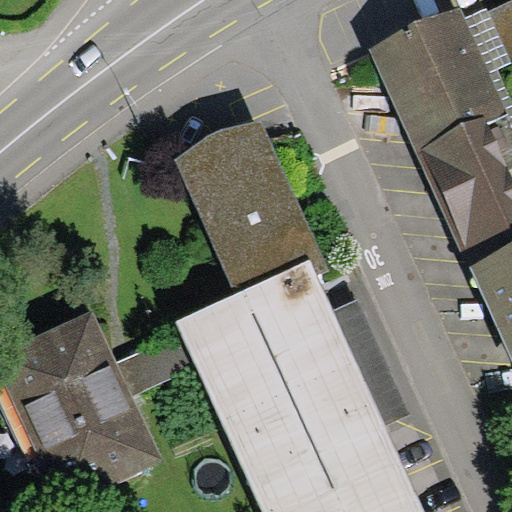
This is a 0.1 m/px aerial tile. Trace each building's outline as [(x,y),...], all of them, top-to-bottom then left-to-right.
[(449,32),(377,62),(426,176),(498,145),(449,32)] [(260,120),(176,158),(237,294),(309,261),(316,277),(328,271),(260,120)] [(511,286),(511,178),(498,145),(426,176),(480,300),(511,286)] [(237,294),(176,319),(263,511),(422,511),(346,342),(316,277),(309,261),(237,294)] [(511,286),(480,300),(511,373),(511,286)] [(98,511),(155,487),(90,341),(3,380),(62,511),(98,511)]
